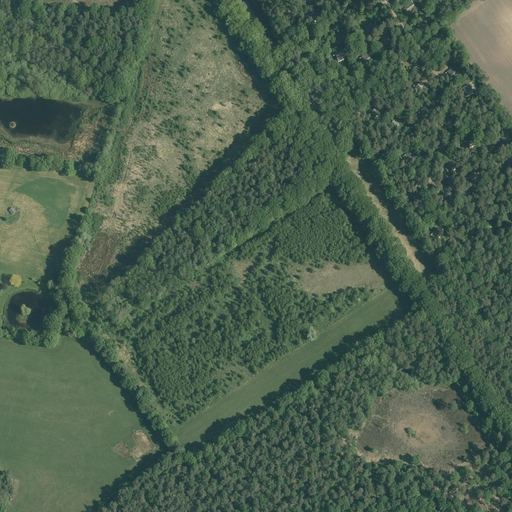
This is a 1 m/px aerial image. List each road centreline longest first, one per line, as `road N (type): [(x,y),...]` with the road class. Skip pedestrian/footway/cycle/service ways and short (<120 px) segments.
road 1 (track): [(510,437),(220,0)]
road 2 (track): [(262,511),(364,362),(421,341),(432,311)]
